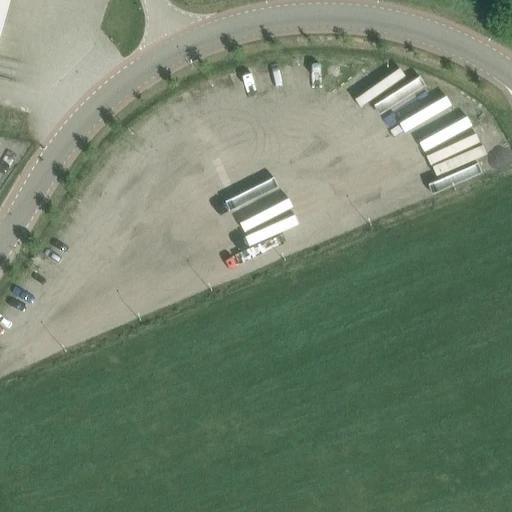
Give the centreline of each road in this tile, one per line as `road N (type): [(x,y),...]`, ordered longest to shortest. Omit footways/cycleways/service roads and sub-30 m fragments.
road 1 (unclassified): [(511,74),(460,42),(390,20),(323,13),(226,28),(180,46)]
road 2 (unclassified): [(0,241),(69,139),(116,89),(180,46)]
